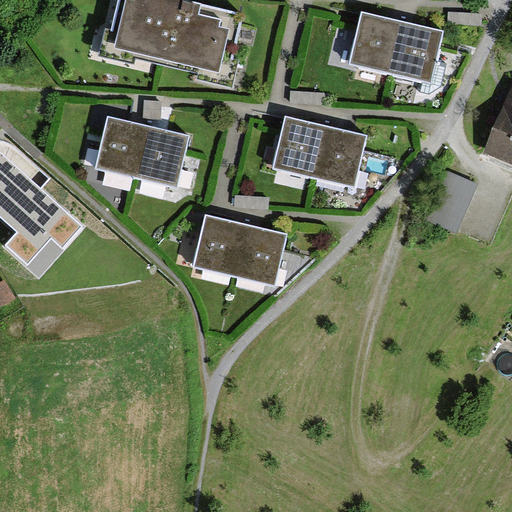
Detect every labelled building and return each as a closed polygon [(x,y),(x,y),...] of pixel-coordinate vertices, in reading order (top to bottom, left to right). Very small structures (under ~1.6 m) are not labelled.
[(246,15),(178,0),(121,0),(109,58),(230,85),(246,15)] [(401,24),(362,15),(350,67),(389,76),(401,24)] [(443,34),(401,24),(389,76),(431,86),(443,34)] [(511,98),(488,151),(511,161),(511,98)] [(327,129),(287,120),(276,169),(315,178),(327,129)] [(149,130),(110,121),(99,169),(138,178),(149,130)] [(366,138),(327,129),(315,178),(354,187),(366,138)] [(188,139),(149,130),(138,178),(177,187),(188,139)] [(455,232),(474,186),(449,175),(430,221),(455,232)] [(80,228),(40,185),(0,221),(0,226),(37,267),(80,228)] [(247,227),(207,218),(196,268),(235,277),(247,227)] [(287,236),(247,227),(235,277),(275,286),(287,236)]
